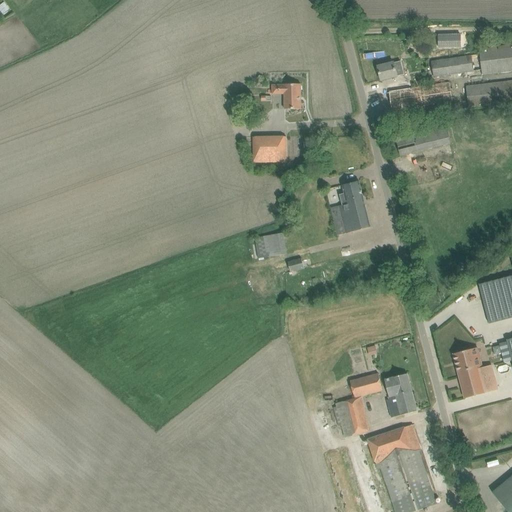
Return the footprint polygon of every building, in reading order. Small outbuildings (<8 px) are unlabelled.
[(439,47),(461,47),(461,35),(438,35),(439,47)] [(482,71),(482,75),(511,71),(511,44),(479,49),(479,54),(431,62),(433,78),(482,71)] [(394,63),(378,67),(381,80),(404,75),(401,61),(394,63)] [(511,80),(466,86),(468,108),(511,102),(511,80)] [(392,85),(388,86),(392,111),(393,111),(453,102),(450,83),(411,89),(410,83),(398,84),(392,85)] [(281,92),(284,92),(285,109),(301,109),(301,84),(284,84),(284,85),(272,85),(272,94),(281,94),(281,92)] [(401,156),(411,154),(451,143),(445,120),(395,133),(401,156)] [(286,137),(253,137),(253,162),(287,162),(286,137)] [(347,204),(330,208),(337,236),(371,228),(359,181),(342,185),(347,204)] [(254,238),(258,259),(287,253),(283,233),(254,238)] [(301,258),(287,262),(290,273),(304,269),(301,258)] [(511,259),(511,275),(479,285),(489,324),(511,317),(511,259)] [(370,356),(379,353),(377,345),(368,347),(370,356)] [(477,395),(497,390),(491,366),(485,368),(484,365),(482,366),(478,348),(453,354),(465,398),(477,395)] [(350,381),(355,398),(383,391),(378,374),(350,381)] [(417,411),(407,374),(385,380),(390,399),(387,400),(391,418),(417,411)] [(362,397),(336,404),(337,407),(333,408),(338,427),(342,426),(345,438),(370,431),(362,397)] [(396,511),(411,511),(436,504),(418,449),(420,449),(413,425),(368,440),(376,463),(380,462),(396,511)] [(511,511),(511,477),(493,493),(508,511),(511,511)]
